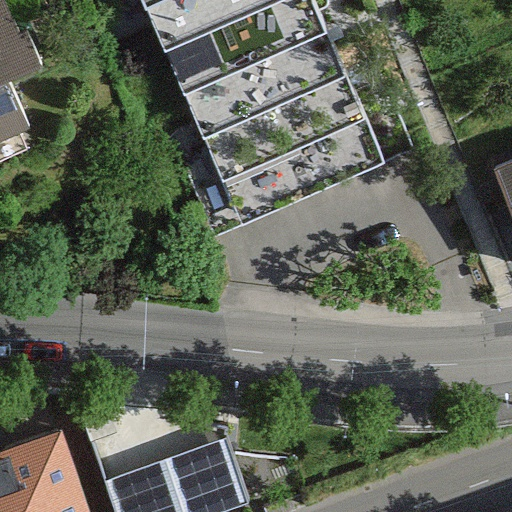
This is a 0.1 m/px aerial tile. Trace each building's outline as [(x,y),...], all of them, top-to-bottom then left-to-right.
[(11,0),(0,0),(0,135),(28,122),(4,75),(41,56),(11,0)] [(319,0),(144,0),(244,215),(388,148),(319,0)] [(511,153),(503,157),(511,181),(511,153)] [(0,423),(0,511),(88,511),(99,508),(59,402),(0,423)] [(115,454),(128,511),(175,511),(255,493),(238,425),(115,454)]
